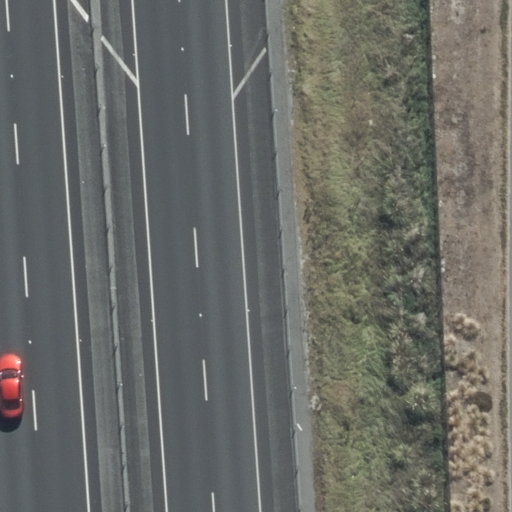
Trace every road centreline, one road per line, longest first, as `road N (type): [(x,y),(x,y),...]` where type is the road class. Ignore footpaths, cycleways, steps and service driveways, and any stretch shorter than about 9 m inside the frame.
road 1 (motorway): [(41,511),(6,0)]
road 2 (motorway): [(179,0),(214,511)]
